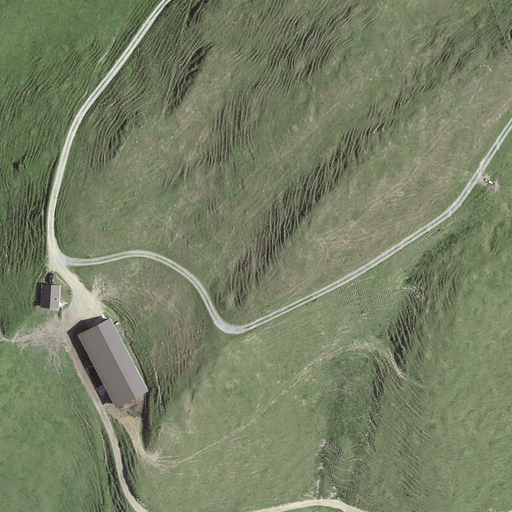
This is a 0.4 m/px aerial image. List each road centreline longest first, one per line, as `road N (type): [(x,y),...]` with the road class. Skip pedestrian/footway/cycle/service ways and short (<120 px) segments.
road 1 (track): [(167,0),(73,127),(50,233),(66,264),(147,254),(168,263),(189,275),(231,331),(296,306),(430,228),(511,125)]
road 2 (track): [(59,257),(79,288),(68,333),(73,351),(127,490),(145,511)]
